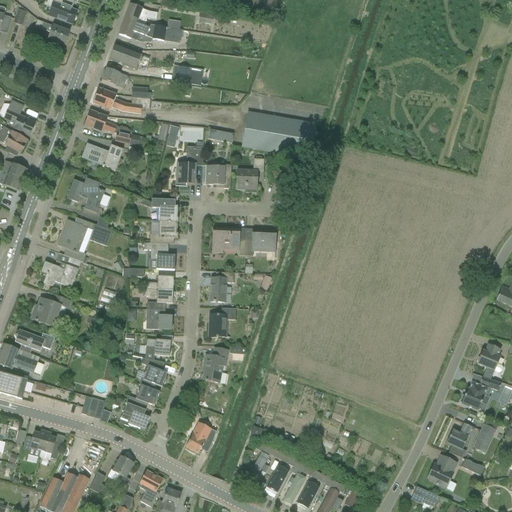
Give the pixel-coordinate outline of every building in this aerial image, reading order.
[(48,17),(63,22),(72,26),(77,12),(71,10),(74,3),(66,0),(55,0),(54,4),(53,4),(48,17)] [(130,6),(125,20),(136,25),(137,24),(144,27),(147,20),(156,21),(157,14),(150,13),(130,6)] [(0,30),(7,33),(10,23),(11,18),(4,16),(5,10),(0,8),(0,30)] [(26,13),(19,11),(14,23),(21,26),(26,13)] [(200,15),(199,23),(211,25),(213,17),(200,15)] [(151,44),(152,40),(152,41),(163,42),(180,44),(182,31),(166,29),(150,26),(149,29),(144,27),(137,24),(136,25),(125,20),(119,36),(130,40),(131,39),(144,44),(151,44)] [(69,33),(60,30),(37,21),(35,28),(50,33),(48,40),(64,46),(69,33)] [(140,56),(115,46),(109,61),(135,71),(140,56)] [(194,64),(195,54),(187,53),(186,64),(194,64)] [(175,83),(177,84),(191,86),(193,86),(195,75),(189,74),(190,70),(178,68),(175,83)] [(127,78),(106,70),(101,82),(122,90),(127,78)] [(190,89),(191,86),(177,84),(176,87),(183,88),(182,95),(189,95),(190,89)] [(132,99),(150,100),(151,100),(152,94),(148,94),(148,90),(132,89),(131,99),(132,99)] [(150,100),(132,99),(131,105),(126,105),(115,100),(116,96),(99,90),(96,98),(95,97),(93,103),(94,103),(93,105),(111,111),(112,108),(123,113),(141,115),(141,110),(149,111),(150,100)] [(13,130),(29,137),(35,125),(27,122),(27,120),(20,116),(24,108),(11,102),(9,106),(3,105),(0,113),(0,115),(4,119),(3,120),(15,125),(13,130)] [(106,123),(107,119),(90,112),(87,121),(85,121),(84,124),(85,125),(85,127),(102,133),(103,131),(113,135),(116,127),(106,123)] [(252,150),(309,160),(315,126),(247,114),(241,148),(252,150)] [(164,143),(168,127),(161,125),(157,141),(164,143)] [(4,128),(0,134),(0,142),(5,146),(5,145),(21,155),(22,153),(23,154),(26,149),(25,148),(25,147),(25,146),(27,142),(19,136),(19,137),(4,128)] [(179,129),(170,128),(166,147),(174,149),(179,129)] [(231,144),(232,135),(209,131),(208,140),(231,144)] [(129,146),(129,145),(132,137),(117,133),(115,142),(129,146)] [(132,137),(129,145),(138,147),(139,145),(140,139),(132,137)] [(108,153),(87,145),(86,146),(88,146),(83,159),(82,158),(81,159),(115,172),(123,151),(111,147),(108,153)] [(203,149),(202,149),(187,148),(186,158),(187,158),(186,165),(176,165),(175,185),(195,185),(195,167),(196,159),(203,159),(203,149)] [(257,173),(263,173),(264,161),(253,160),(253,172),(237,171),(236,190),(245,191),(245,194),(256,194),(257,173)] [(0,174),(0,185),(18,192),(27,171),(5,162),(2,171),(1,171),(0,174)] [(217,166),(217,168),(206,168),(205,186),(223,187),(223,190),(230,190),(231,166),(217,166)] [(100,185),(86,179),(84,185),(75,182),(68,200),(78,204),(80,196),(88,199),(84,210),(96,215),(104,193),(98,190),(100,185)] [(158,223),(177,224),(177,223),(176,223),(176,220),(177,220),(177,208),(175,208),(175,202),(159,201),(153,201),(151,201),(151,204),(142,201),(140,205),(151,209),(151,210),(159,210),(158,223)] [(106,230),(109,222),(99,218),(96,227),(106,230)] [(81,263),(82,264),(86,255),(79,253),(88,230),(92,232),(94,226),(77,219),(75,224),(67,222),(64,229),(66,230),(65,235),(63,234),(58,247),(66,250),(64,257),(69,259),(81,263)] [(149,245),(168,245),(173,246),(173,240),(176,240),(176,239),(175,239),(175,235),(176,235),(177,224),(158,223),(158,236),(150,236),(149,245)] [(94,226),(92,232),(93,232),(89,241),(106,248),(112,233),(94,226)] [(238,257),(244,257),(245,241),(239,241),(240,231),(229,230),(229,232),(224,231),(224,230),(213,229),(211,258),(212,258),(212,254),(223,254),(223,252),(238,252),(238,257)] [(252,231),(252,241),(245,241),(244,257),(253,258),(253,253),(275,253),(276,232),(267,232),(267,233),(252,233),(252,231)] [(168,245),(149,245),(144,244),(144,252),(150,252),(150,261),(156,261),(156,271),(174,272),(175,257),(168,257),(168,245)] [(81,263),(69,259),(65,271),(45,263),(42,273),(47,275),(44,284),(53,288),(54,283),(71,289),(81,263)] [(124,269),(120,262),(113,266),(117,273),(124,269)] [(97,270),(94,278),(100,280),(103,272),(97,270)] [(128,276),(128,277),(143,278),(144,270),(128,270),(128,276)] [(233,274),(216,274),(219,274),(219,280),(211,279),(210,303),(225,304),(226,284),(233,284),(233,274)] [(261,286),(268,289),(271,279),(264,277),(261,286)] [(145,284),(145,291),(173,292),(173,279),(157,278),(157,285),(145,284)] [(511,284),(511,286),(509,290),(502,287),(496,301),(511,308),(511,284)] [(147,303),(146,311),(165,311),(165,305),(172,305),(173,292),(145,291),(144,297),(157,298),(156,304),(147,303)] [(34,311),(31,321),(53,329),(57,331),(60,321),(56,320),(61,307),(68,310),(71,302),(55,297),(53,304),(41,299),(38,307),(36,306),(36,307),(39,308),(38,312),(34,311)] [(209,321),(208,339),(217,339),(217,338),(226,339),(227,322),(235,322),(235,310),(223,310),(222,317),(211,316),(211,321),(209,321)] [(165,317),(165,311),(146,311),(146,317),(152,317),(152,330),(158,331),(171,332),(172,317),(165,317)] [(99,318),(90,314),(87,322),(96,325),(99,318)] [(41,339),(19,331),(18,334),(15,336),(15,340),(14,343),(40,353),(42,348),(50,351),(54,339),(43,335),(41,339)] [(126,336),(125,344),(133,345),(134,337),(126,336)] [(145,358),(133,356),(132,357),(153,362),(154,357),(169,358),(171,343),(155,341),(147,340),(146,348),(145,355),(145,358)] [(19,351),(3,345),(2,346),(3,346),(0,353),(0,366),(11,370),(13,366),(33,374),(37,364),(17,356),(19,351)] [(477,365),(494,372),(499,374),(501,373),(503,369),(502,367),(497,365),(499,359),(497,358),(500,351),(488,346),(485,353),(483,352),(477,365)] [(230,349),(229,356),(245,357),(245,350),(230,349)] [(228,352),(214,350),(212,358),(206,357),(204,367),(205,367),(203,381),(205,382),(205,383),(207,383),(207,382),(219,384),(223,360),(226,361),(228,352)] [(153,362),(132,357),(132,360),(141,362),(140,365),(148,368),(143,381),(141,380),(138,386),(140,387),(146,389),(148,383),(162,388),(167,374),(164,373),(164,375),(160,374),(164,364),(153,362)] [(0,394),(22,401),(27,381),(0,373),(0,394)] [(485,407),(486,406),(489,399),(487,398),(490,390),(498,392),(501,384),(482,378),(479,387),(472,384),(469,391),(467,390),(464,397),(462,397),(460,403),(461,404),(461,405),(477,412),(480,405),(485,407)] [(125,404),(146,412),(149,403),(152,405),(152,407),(154,408),(159,393),(154,391),(156,386),(161,388),(162,388),(148,383),(146,389),(140,387),(135,400),(127,397),(125,404)] [(37,384),(36,388),(36,391),(44,393),(46,387),(37,384)] [(66,408),(66,404),(35,397),(35,396),(32,395),(30,405),(54,410),(55,406),(66,408)] [(86,417),(93,419),(99,401),(91,399),(89,406),(87,416),(86,417)] [(105,403),(99,401),(93,419),(100,421),(105,403)] [(128,426),(145,432),(150,419),(144,417),(146,412),(125,404),(127,405),(122,418),(121,417),(119,420),(120,420),(119,424),(128,427),(128,426)] [(89,406),(83,405),(81,415),(87,416),(89,406)] [(462,451),(467,438),(466,438),(471,428),(464,425),(459,435),(452,431),(446,444),(452,447),(449,454),(462,460),(465,453),(462,451)] [(484,454),(495,431),(484,426),(473,449),(484,454)] [(186,449),(198,455),(204,443),(211,446),(217,431),(211,428),(207,435),(200,431),(197,438),(192,436),(186,449)] [(253,428),(252,433),(250,437),(259,440),(262,431),(253,428)] [(22,447),(23,443),(25,433),(19,431),(16,446),(22,447)] [(39,459),(40,452),(46,433),(40,431),(40,434),(34,433),(32,439),(26,437),(22,451),(28,453),(28,456),(39,459)] [(46,433),(40,452),(39,459),(39,458),(49,461),(50,459),(56,461),(60,447),(54,445),(56,439),(50,437),(51,434),(46,433)] [(258,442),(254,449),(261,453),(265,445),(258,442)] [(278,461),(281,454),(265,446),(262,452),(274,459),(278,461)] [(18,457),(11,454),(8,462),(15,465),(18,457)] [(294,469),(297,463),(281,454),(278,461),(294,469)] [(271,459),(262,455),(246,481),(255,486),(262,476),(266,478),(270,470),(267,467),(271,459)] [(452,474),(456,464),(441,457),(436,467),(434,466),(427,480),(434,483),(433,484),(445,490),(453,475),(452,474)] [(126,478),(133,465),(121,458),(113,472),(120,476),(117,481),(119,481),(116,486),(125,490),(130,481),(126,478)] [(461,468),(480,477),(484,469),(465,461),(461,468)] [(297,463),(294,469),(310,477),(313,471),(297,463)] [(277,493),(288,472),(287,471),(287,472),(277,466),(276,465),(265,487),(266,487),(276,492),(276,493),(277,493)] [(326,486),(329,480),(313,471),(310,477),(326,486)] [(138,489),(146,493),(141,502),(151,508),(158,495),(156,494),(163,481),(146,472),(139,485),(140,485),(138,489)] [(48,511),(74,511),(89,480),(79,476),(78,479),(68,474),(63,484),(53,479),(40,508),(48,511)] [(102,497),(106,489),(100,486),(105,478),(97,474),(90,490),(102,497)] [(306,481),(298,476),(283,502),(291,507),(306,481)] [(329,480),(326,486),(342,494),(345,488),(329,480)] [(307,509),(318,488),(318,487),(317,488),(307,482),(308,482),(307,482),(295,503),(296,503),(307,508),(306,509),(307,509)] [(45,485),(38,483),(36,491),(43,493),(45,485)] [(479,497),(482,488),(476,485),(472,494),(479,497)] [(176,508),(180,496),(181,495),(167,490),(163,503),(159,502),(155,511),(174,511),(175,508),(176,508)] [(340,495),(328,490),(316,511),(330,511),(331,511),(333,511),(339,511),(346,502),(338,499),(340,495)] [(348,499),(355,503),(358,496),(352,493),(348,499)] [(427,493),(425,498),(437,504),(441,499),(427,493)] [(434,509),(437,504),(425,498),(422,504),(434,509)]
